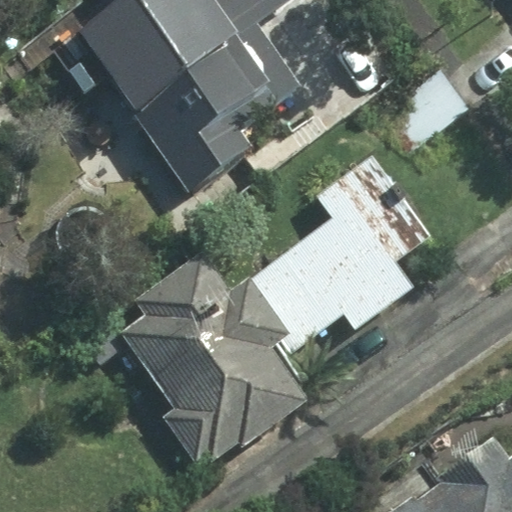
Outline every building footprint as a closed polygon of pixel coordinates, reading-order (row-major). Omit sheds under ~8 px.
[(0,0),(0,21),(23,0),(0,0)] [(264,113),(186,0),(89,0),(82,5),(97,27),(63,50),(178,217),(253,166),(232,135),(264,113)] [(472,115),(438,70),(386,110),(421,154),(472,115)] [(197,260),(102,330),(168,419),(156,428),(195,479),(228,455),(234,462),(298,415),(295,412),(300,409),(298,406),(313,394),(288,361),(338,324),(351,342),(408,300),(389,275),(424,249),(362,166),(309,205),(326,229),(227,301),(197,260)] [(0,280),(10,280),(10,230),(0,229),(0,280)] [(484,451),(398,511),(511,511),(511,461),(499,471),(484,451)]
